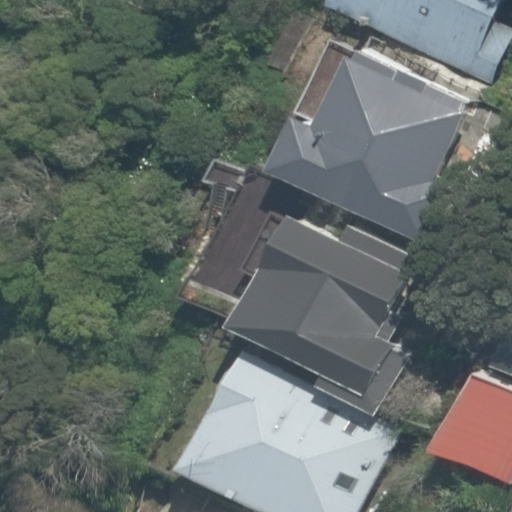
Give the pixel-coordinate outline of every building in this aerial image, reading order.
[(511,26),(511,0),(332,0),(492,72),(511,26)] [(483,98),(372,46),(331,120),(312,113),(285,167),(440,241),(467,189),(445,181),(483,98)] [(424,259),(299,193),(245,314),(385,404),(423,348),(399,323),(424,259)] [(511,336),(502,358),(511,363),(511,336)] [(368,511),(413,435),(252,343),(182,466),(263,511),(368,511)] [(511,371),(491,362),(455,436),(511,465),(511,371)]
